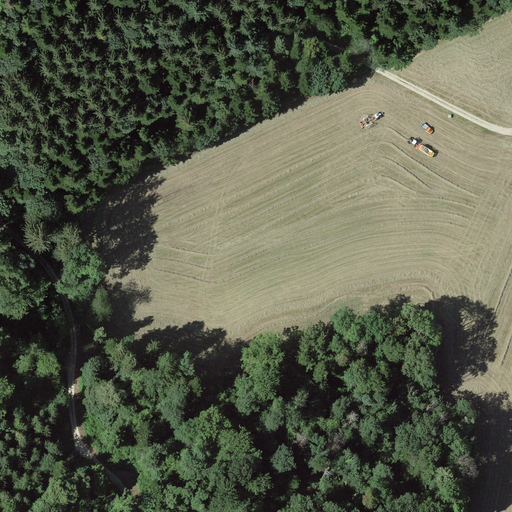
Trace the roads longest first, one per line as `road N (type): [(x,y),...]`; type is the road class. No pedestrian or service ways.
road 1 (track): [(511,132),(233,0)]
road 2 (track): [(81,446),(68,305),(48,266),(0,225)]
